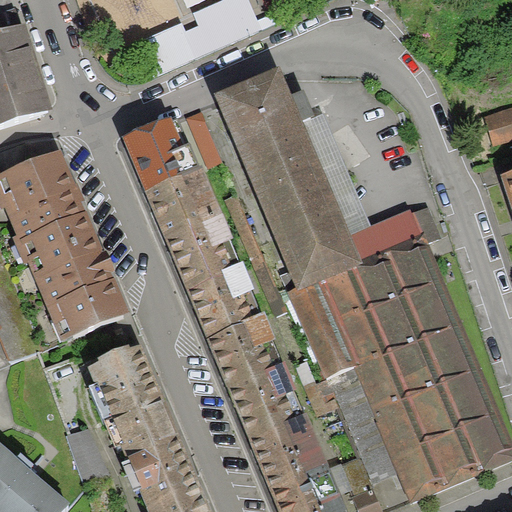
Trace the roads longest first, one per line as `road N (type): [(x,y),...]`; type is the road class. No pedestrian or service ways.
road 1 (residential): [(511,357),(411,84),(379,53),(311,43),(94,128)]
road 2 (residential): [(94,128),(163,288),(154,323),(233,511)]
